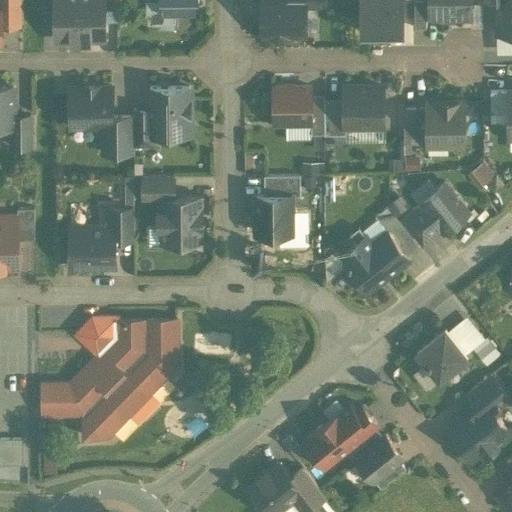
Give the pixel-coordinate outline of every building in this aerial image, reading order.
[(18,0),(0,0),(0,4),(1,22),(18,22),(18,0)] [(54,0),(54,8),(55,37),(67,37),(67,40),(80,40),(79,0),(54,0)] [(79,0),(80,40),(93,40),(93,37),(105,37),(104,8),(104,0),(79,0)] [(162,0),(163,11),(195,11),(194,0),(162,0)] [(262,0),(263,32),(269,32),(273,36),(277,38),(282,38),(286,35),(290,32),(305,32),(304,4),(304,0),(262,0)] [(361,0),(362,26),(402,26),(401,0),(361,0)] [(425,0),(413,0),(414,26),(426,26),(425,0)] [(469,0),(429,0),(429,16),(470,16),(469,0)] [(511,0),(497,0),(498,30),(511,29),(511,0)] [(13,84),(0,84),(0,124),(11,124),(13,124),(13,114),(13,84)] [(112,84),(70,85),(70,123),(102,123),(112,123),(112,114),(112,84)] [(310,84),(273,85),(274,117),(286,116),(289,121),(311,121),(310,84)] [(383,84),(344,84),(344,96),(344,124),(345,124),(383,123),(383,84)] [(189,85),(149,85),(149,107),(149,131),(154,131),(190,131),(189,85)] [(344,96),(324,96),(324,132),(345,132),(345,124),(344,124),(344,96)] [(463,99),(426,99),(426,106),(427,136),(428,136),(444,136),(447,141),(456,141),(459,135),(463,135),(463,99)] [(426,106),(403,106),(403,141),(428,141),(428,136),(427,136),(426,106)] [(149,107),(133,107),(133,114),(134,143),(154,143),(154,131),(149,131),(149,107)] [(29,114),(13,114),(13,124),(11,124),(12,144),(29,144),(29,114)] [(133,114),(112,114),(112,123),(102,123),(102,150),(134,150),(134,143),(133,114)] [(483,158),(472,167),(483,181),(494,172),(483,158)] [(496,172),(487,179),(494,189),(503,181),(496,172)] [(174,173),(142,173),(142,196),(162,196),(162,195),(174,195),(174,173)] [(300,173),(264,173),(264,193),(290,193),(290,194),(300,194),(300,173)] [(468,209),(445,179),(420,199),(421,202),(441,227),(443,229),(468,209)] [(264,193),(256,193),(256,231),(290,231),(290,194),(290,193),(264,193)] [(174,195),(162,195),(162,196),(162,208),(158,209),(158,224),(162,224),(162,239),(200,239),(200,195),(174,195)] [(421,202),(403,217),(422,242),(441,227),(421,202)] [(382,210),(392,223),(401,216),(391,203),(382,210)] [(134,204),(107,205),(108,223),(114,223),(114,237),(134,237),(134,204)] [(34,205),(16,205),(17,212),(18,212),(18,237),(34,237),(34,205)] [(0,264),(18,264),(18,237),(18,212),(17,212),(0,212),(0,264)] [(108,223),(70,224),(70,264),(114,263),(114,237),(114,223),(108,223)] [(366,232),(339,253),(368,289),(409,257),(387,228),(372,240),(366,232)] [(77,331),(98,350),(69,379),(42,380),(42,411),(72,410),(72,406),(79,405),(84,410),(84,433),(108,432),(128,412),(128,402),(140,389),(150,389),(170,369),(170,346),(177,339),(177,317),(117,317),(117,314),(93,315),(77,331)] [(468,353),(445,324),(416,347),(439,376),(468,353)] [(477,404),(449,426),(469,452),(480,443),(486,450),(498,440),(495,436),(508,426),(494,408),(509,396),(490,371),(466,389),(477,404)] [(350,399),(303,436),(324,463),(344,447),(373,424),(377,421),(361,401),(355,406),(350,399)] [(373,424),(344,447),(352,457),(356,454),(381,434),(373,424)] [(304,446),(291,429),(282,436),(296,454),(304,446)] [(381,434),(356,454),(358,456),(354,459),(366,470),(368,469),(373,475),(398,455),(402,452),(385,431),(381,434)] [(23,436),(0,435),(0,461),(23,461),(23,436)] [(398,455),(373,475),(380,484),(405,465),(398,455)] [(279,459),(269,467),(268,465),(257,474),(258,475),(248,483),(271,511),(292,495),(302,487),(291,473),(279,459)] [(325,492),(303,463),(291,473),(302,487),(292,495),(303,509),(325,492)] [(511,479),(499,490),(511,506),(511,479)]
